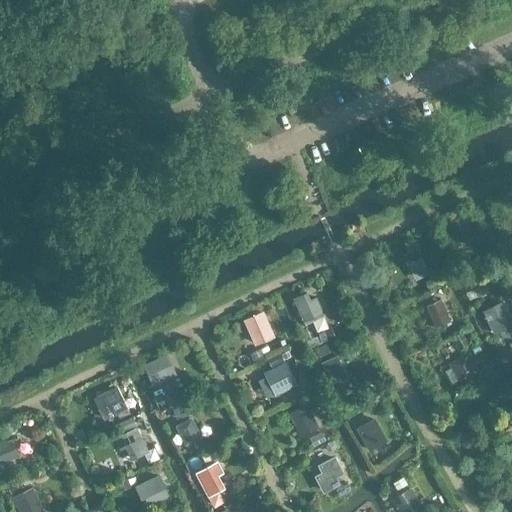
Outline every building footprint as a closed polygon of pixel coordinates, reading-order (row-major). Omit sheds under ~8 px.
[(467,213),(446,223),(457,244),(477,234),(467,213)] [(426,267),(416,247),(403,253),(413,273),(426,267)] [(472,260),(464,264),(467,271),(475,267),(472,260)] [(433,279),(425,282),(428,289),(436,286),(433,279)] [(485,283),(473,289),(477,297),(489,292),(485,283)] [(324,313),(317,297),(310,300),(307,292),(292,299),(303,323),(324,313)] [(451,323),(441,299),(425,306),(436,330),(451,323)] [(511,324),(511,319),(502,301),(482,312),(494,334),(511,324)] [(274,337),(262,311),(243,320),(254,345),(274,337)] [(330,327),(318,332),(322,342),(335,337),(330,327)] [(463,332),(453,337),(460,349),(469,344),(463,332)] [(326,343),(315,349),(318,356),(330,351),(326,343)] [(262,348),(249,354),(253,361),(265,356),(262,348)] [(288,351),(282,354),(284,359),(291,356),(288,351)] [(280,353),(267,359),(271,368),(284,361),(280,353)] [(478,372),(467,353),(450,363),(461,382),(478,372)] [(176,375),(166,354),(143,365),(153,386),(176,375)] [(347,378),(337,355),(320,363),(331,385),(347,378)] [(263,374),(275,396),(296,385),(285,363),(263,374)] [(115,386),(99,394),(110,417),(126,409),(115,386)] [(177,394),(166,399),(170,407),(181,403),(177,394)] [(370,394),(358,401),(362,408),(374,402),(370,394)] [(184,404),(172,410),(176,420),(189,415),(184,404)] [(318,427),(306,404),(288,414),(301,437),(318,427)] [(196,416),(192,418),(175,426),(185,445),(206,435),(196,416)] [(132,417),(120,422),(124,432),(136,426),(132,417)] [(355,429),(368,452),(387,441),(374,418),(355,429)] [(148,452),(136,427),(113,438),(119,451),(124,448),(131,461),(148,452)] [(82,428),(73,432),(77,441),(86,437),(82,428)] [(321,432),(309,438),(314,446),(326,439),(321,432)] [(0,465),(19,457),(11,440),(0,444),(0,465)] [(334,440),(327,443),(331,450),(337,447),(334,440)] [(221,445),(207,452),(212,461),(226,453),(221,445)] [(324,474),(317,478),(325,493),(339,485),(335,477),(343,473),(334,457),(319,465),(324,474)] [(224,488),(218,477),(223,474),(216,461),(195,473),(208,497),(224,488)] [(168,496),(158,475),(134,486),(140,500),(144,498),(148,506),(168,496)] [(403,477),(393,483),(397,490),(407,484),(403,477)] [(127,478),(116,483),(119,492),(131,487),(127,478)] [(19,479),(7,485),(11,494),(23,488),(19,479)] [(349,482),(337,488),(341,497),(353,491),(349,482)] [(40,511),(43,511),(32,487),(12,497),(19,511),(40,511)] [(420,511),(424,510),(410,488),(392,499),(399,511),(420,511)]
